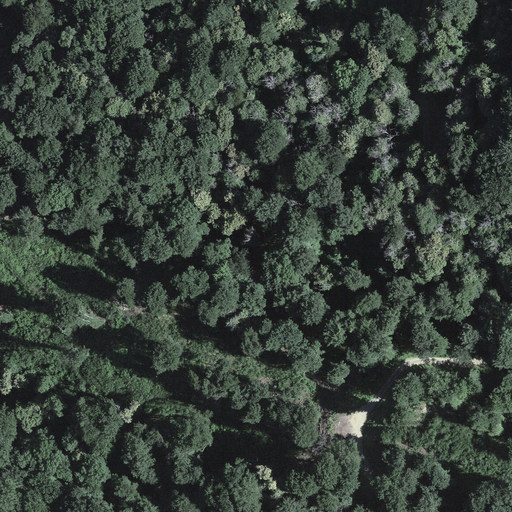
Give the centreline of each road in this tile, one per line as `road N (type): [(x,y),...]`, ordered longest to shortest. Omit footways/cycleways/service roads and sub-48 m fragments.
road 1 (track): [(511,290),(441,195),(428,162),(423,0)]
road 2 (track): [(392,511),(358,449),(359,426),(378,394),(416,361),(511,361)]
